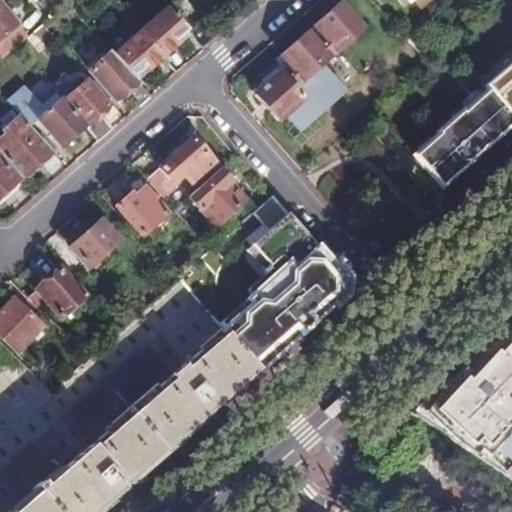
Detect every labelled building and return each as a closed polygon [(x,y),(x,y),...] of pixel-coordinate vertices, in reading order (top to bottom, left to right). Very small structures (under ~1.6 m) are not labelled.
[(0,55),(1,56),(14,47),(28,35),(0,2),(0,55)] [(361,29),(338,2),(312,26),(321,36),(314,42),(305,32),(279,55),(288,66),(254,96),(277,122),(285,113),(300,130),(342,93),(319,67),(361,29)] [(190,33),(166,5),(138,30),(162,56),(190,33)] [(54,38),(41,23),(34,30),(46,45),(54,38)] [(423,63),(436,51),(414,24),(400,36),(423,63)] [(145,71),(162,56),(138,30),(111,54),(132,77),(142,67),(145,71)] [(111,54),(108,51),(88,70),(114,99),(122,92),(136,106),(149,95),(132,77),(111,54)] [(62,95),(60,98),(84,125),(82,127),(96,142),(109,129),(97,114),(105,107),(81,78),(69,89),(64,84),(57,89),(62,95)] [(511,123),(511,119),(488,93),(414,155),(439,185),(466,162),(470,163),(485,150),(485,147),(511,123)] [(10,104),(11,106),(28,125),(34,119),(56,143),(78,124),(57,99),(40,113),(36,108),(33,111),(19,96),(10,104)] [(0,130),(2,133),(0,134),(0,153),(20,176),(27,176),(33,170),(32,166),(35,162),(41,163),(47,158),(49,148),(28,125),(11,106),(0,115),(0,121),(4,127),(0,130)] [(190,138),(144,177),(162,198),(174,187),(171,182),(179,175),(188,185),(213,164),(190,138)] [(11,175),(0,162),(0,187),(3,189),(9,185),(9,177),(11,175)] [(235,229),(257,211),(247,200),(246,202),(218,171),(187,198),(214,229),(226,219),(235,229)] [(164,212),(142,186),(130,196),(127,192),(113,205),(139,234),(164,212)] [(341,279),(285,216),(249,248),(266,266),(258,272),(267,282),(245,301),(249,305),(221,330),(256,369),(339,295),(341,279)] [(72,231),(76,236),(66,244),(86,266),(115,240),(97,219),(85,228),(81,223),(72,231)] [(23,296),(33,307),(42,300),(55,316),(81,295),(58,267),(23,296)] [(39,327),(8,297),(0,305),(0,338),(14,352),(39,327)] [(256,369),(221,330),(170,375),(145,347),(65,418),(89,445),(57,473),(33,445),(0,473),(0,488),(17,508),(11,511),(90,511),(129,479),(256,369)]
